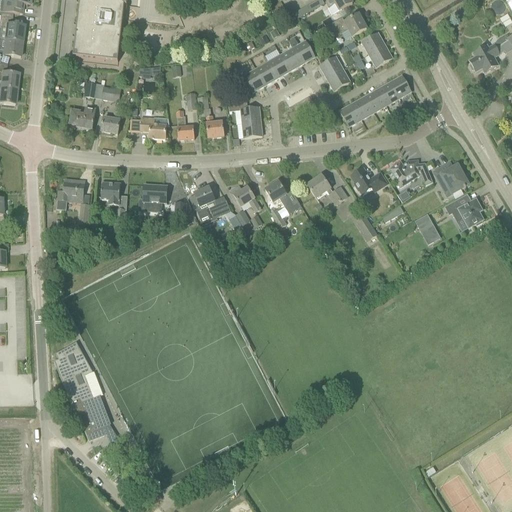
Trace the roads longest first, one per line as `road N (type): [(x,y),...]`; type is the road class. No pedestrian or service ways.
road 1 (residential): [(279,153),(277,93),(302,82),(326,104),(406,63),(377,0)]
road 2 (unclassified): [(46,424),(30,148)]
road 3 (residential): [(279,153),(92,158),(30,148)]
road 4 (residential): [(457,113),(402,143),(279,153)]
road 5 (residential): [(30,148),(48,0)]
road 6 (unclassified): [(132,511),(46,424)]
